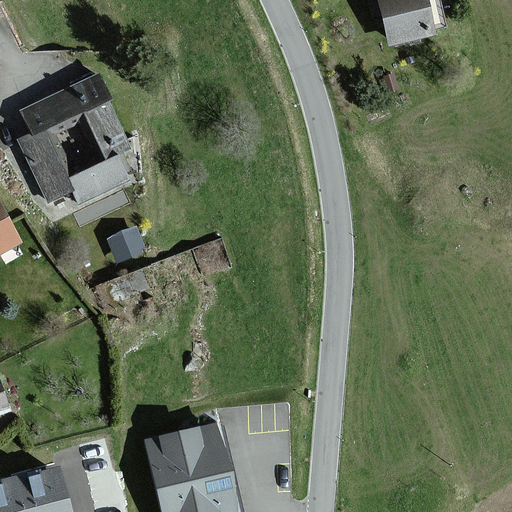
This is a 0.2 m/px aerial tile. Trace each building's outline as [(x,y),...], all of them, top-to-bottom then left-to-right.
[(425,0),(382,0),(393,43),(434,33),(425,0)] [(121,172),(127,169),(118,152),(127,148),(94,77),(21,112),(32,136),(19,142),(47,201),(70,190),(76,203),(125,180),(121,172)] [(0,215),(0,255),(16,247),(0,215)] [(142,250),(134,229),(107,239),(116,260),(142,250)] [(238,511),(219,425),(146,441),(162,511),(238,511)] [(72,511),(61,466),(0,481),(0,511),(72,511)]
